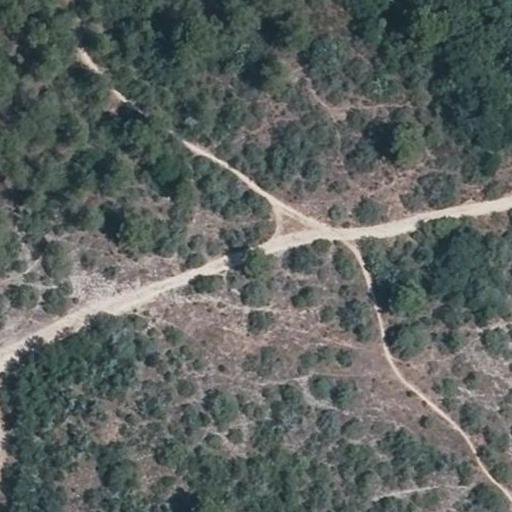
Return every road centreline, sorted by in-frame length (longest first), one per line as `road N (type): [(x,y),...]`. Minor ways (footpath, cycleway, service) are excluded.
road 1 (track): [(0,355),(245,252),(511,200)]
road 2 (track): [(327,236),(110,90),(84,53),(64,0)]
